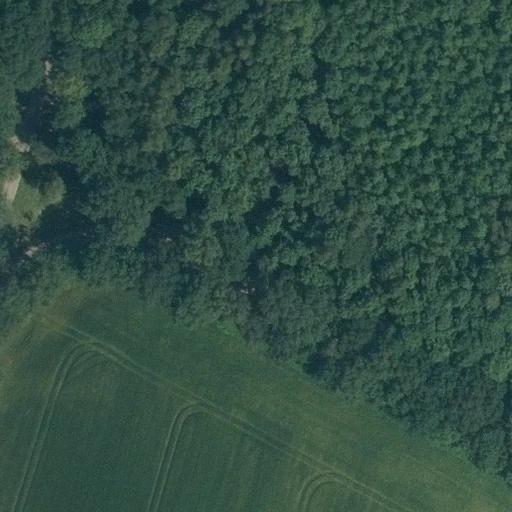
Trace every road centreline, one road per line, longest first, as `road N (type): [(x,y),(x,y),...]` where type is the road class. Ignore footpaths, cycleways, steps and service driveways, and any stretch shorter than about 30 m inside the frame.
road 1 (unclassified): [(143,234),(511,431)]
road 2 (unclassified): [(143,234),(85,164),(50,65)]
road 3 (unclassified): [(0,227),(50,65)]
road 4 (unclassified): [(0,281),(60,245),(143,234)]
